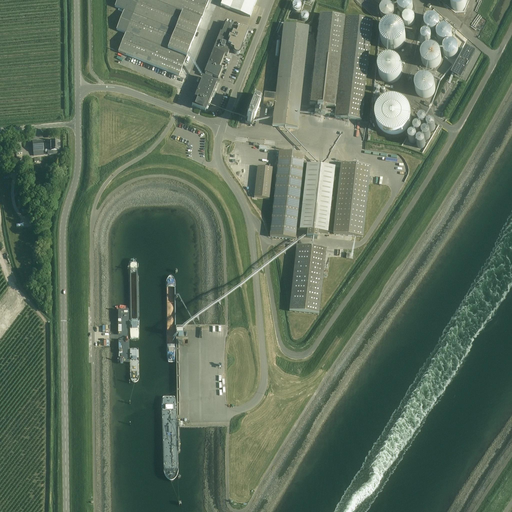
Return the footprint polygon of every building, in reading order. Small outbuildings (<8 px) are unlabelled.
[(205,0),(117,0),(115,7),(124,11),(116,30),(125,34),(118,52),(179,76),(209,1),(205,0)] [(222,0),(220,6),(230,10),(250,18),(256,0),(222,0)] [(410,0),(409,0),(401,0),(400,1),(399,1),(399,3),(398,4),(398,5),(398,6),(398,7),(398,9),(399,10),(400,11),(401,12),(402,12),(403,13),(404,13),(405,13),(407,13),(408,13),(409,12),(410,12),(411,11),(411,10),(412,9),(412,8),(412,7),(412,5),(412,4),(412,3),(411,2),(411,1),(410,0)] [(300,8),(300,7),(300,6),(300,5),(299,5),(299,4),(298,4),(297,4),(297,3),(296,3),(295,3),(294,4),(293,4),(293,5),(292,5),(292,6),(292,7),(292,8),(292,9),(292,10),(293,11),(294,11),(295,12),(296,12),(297,12),(298,12),(298,11),(299,11),(299,10),(300,10),(300,9),(300,8)] [(394,7),(393,7),(392,6),(391,5),(390,5),(389,4),(387,5),(386,5),(385,5),(384,6),(383,7),(382,8),(381,9),(381,10),(380,11),(380,13),(381,14),(381,15),(381,16),(382,17),(383,18),(384,19),(385,19),(386,20),(388,20),(389,20),(390,19),(391,19),(392,18),(393,18),(394,17),(395,16),(395,14),(396,13),(396,12),(396,11),(395,10),(395,8),(394,7)] [(312,7),(305,10),(308,16),(315,12),(312,7)] [(412,15),(411,15),(410,14),(409,14),(408,14),(407,15),(406,15),(405,16),(404,16),(404,17),(403,18),(403,19),(403,20),(403,21),(403,22),(403,23),(404,24),(405,25),(406,26),(407,26),(408,26),(409,27),(410,26),(411,26),(412,26),(412,25),(413,25),(414,24),(414,23),(415,22),(415,21),(415,20),(415,19),(414,18),(414,17),(413,16),(412,15)] [(334,117),(359,120),(361,120),(372,21),(319,16),(309,105),(315,106),(314,114),(325,116),(325,114),(330,115),(331,111),(325,110),(326,108),(335,109),(334,117)] [(430,32),(433,32),(436,31),(438,29),(439,26),(439,24),(438,21),(437,19),(435,18),(433,17),(430,17),(428,18),(426,19),(425,21),(424,24),(424,27),(426,29),(428,31),(430,32)] [(206,74),(205,76),(211,79),(212,76),(218,79),(222,69),(219,68),(224,55),(227,56),(229,52),(230,49),(233,50),(233,51),(233,52),(234,53),(234,54),(235,54),(236,55),(237,55),(238,54),(239,53),(240,53),(249,30),(242,28),(241,30),(225,24),(220,37),(219,36),(208,64),(204,73),(206,74)] [(400,27),(399,26),(397,26),(394,25),(392,25),(390,26),(388,26),(386,27),(384,29),(383,30),(382,32),(381,34),(381,36),(381,38),(381,41),(382,43),(383,45),(384,46),(386,48),(388,49),(390,50),(392,50),(394,50),(396,50),(398,49),(400,48),(401,47),(403,46),(404,44),(405,42),(405,40),(406,38),(406,36),(405,34),(404,32),(403,30),(402,29),(400,27)] [(272,126),(297,129),(308,33),(308,28),(283,26),(272,126)] [(439,42),(441,43),(444,43),(446,43),(448,42),(450,41),(451,39),(452,36),(451,33),(450,31),(448,29),(445,28),(442,28),(440,29),(438,31),(437,34),(436,37),(437,39),(439,42)] [(424,43),(426,43),(428,42),(430,41),(431,39),(431,37),(430,35),(428,33),(426,33),(424,33),(422,35),(421,37),(421,39),(422,41),(424,43)] [(444,56),(446,58),(448,59),(451,60),(454,59),(456,57),(458,55),(458,52),(458,50),(457,48),(455,46),(453,45),(450,45),(448,45),(445,46),(444,48),(443,51),(443,54),(444,56)] [(434,49),(433,49),(431,49),(429,49),(428,49),(426,50),(425,51),(423,52),(422,54),(422,55),(421,57),(421,58),(421,60),(421,62),(422,63),(423,65),(424,66),(426,67),(427,68),(429,68),(430,69),(432,69),(434,68),(435,68),(437,67),(438,66),(439,64),(440,63),(441,61),(441,60),(441,58),(441,56),(440,55),(439,53),(438,52),(437,51),(436,50),(434,49)] [(452,74),(461,79),(475,54),(465,49),(452,74)] [(394,60),(392,60),(390,60),(388,60),(386,61),(385,61),(383,63),(381,64),(380,66),(379,67),(379,69),(379,71),(379,73),(379,75),(380,77),(381,79),(382,80),(384,82),(386,83),(388,83),(390,83),(392,83),(394,83),(396,82),(397,81),(399,80),(400,78),(401,77),(402,75),(402,73),(402,71),(402,69),(401,67),(400,65),(399,64),(398,62),(396,61),(394,60)] [(205,111),(216,83),(203,78),(192,106),(205,111)] [(428,79),(427,78),(425,78),(423,78),(421,79),(420,79),(419,80),(417,82),(416,83),(416,84),(415,86),(415,88),(415,89),(415,91),(416,93),(417,94),(418,95),(420,96),(421,97),(423,98),(424,98),(426,98),(428,98),(429,97),(431,96),(432,95),(433,94),(434,92),(434,91),(435,89),(435,87),(434,86),(434,84),(433,83),(432,81),(431,80),(430,79),(428,79)] [(408,128),(409,126),(410,123),(411,120),(411,117),(411,114),(410,111),(409,109),(408,106),(406,104),(403,102),(400,101),(398,100),(395,99),(392,100),(389,100),(386,101),(383,103),(381,105),(379,107),(377,110),(376,112),(376,115),(376,119),(376,122),(377,124),(379,127),(381,130),(383,132),(385,133),(388,134),(391,135),(394,135),(397,135),(400,134),(403,133),(405,131),(408,128)] [(260,105),(253,102),(245,123),(252,126),(260,105)] [(437,114),(433,107),(427,111),(431,117),(437,114)] [(440,122),(445,118),(441,112),(436,116),(440,122)] [(416,141),(433,121),(427,115),(422,121),(423,122),(411,136),(416,141)] [(435,120),(431,127),(437,130),(441,124),(435,120)] [(419,140),(425,145),(436,133),(431,128),(419,140)] [(33,153),(43,152),(42,142),(32,143),(33,153)] [(60,142),(50,142),(50,151),(49,151),(49,155),(59,155),(59,151),(60,151),(60,142)] [(295,240),(304,155),(279,153),(270,237),(295,240)] [(333,235),(362,238),(370,168),(341,165),(333,235)] [(335,169),(306,166),(299,231),(307,232),(306,238),(317,239),(318,233),(328,234),(335,169)] [(272,169),(257,167),(254,198),(269,199),(272,169)] [(326,250),(296,247),(289,312),(319,315),(326,250)]
